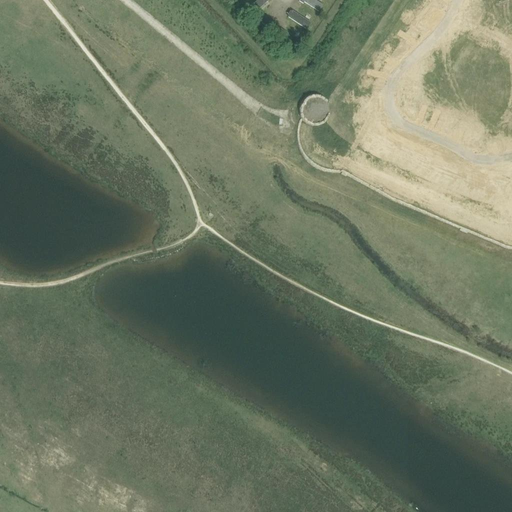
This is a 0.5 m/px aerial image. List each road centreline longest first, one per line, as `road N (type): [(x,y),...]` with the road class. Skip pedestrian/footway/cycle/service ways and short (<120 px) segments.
road 1 (track): [(457,0),(388,85),(389,119),(479,162),(511,156)]
road 2 (track): [(125,0),(272,120)]
